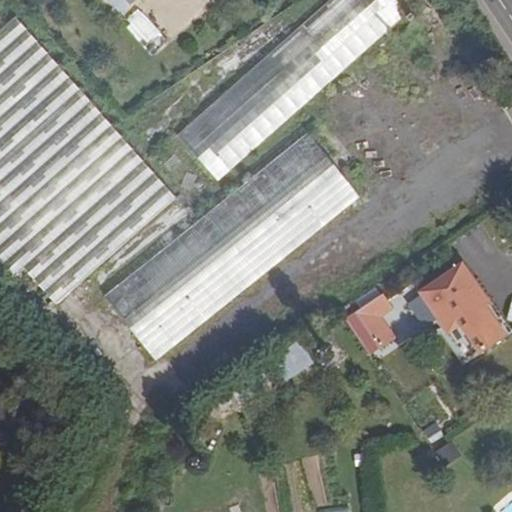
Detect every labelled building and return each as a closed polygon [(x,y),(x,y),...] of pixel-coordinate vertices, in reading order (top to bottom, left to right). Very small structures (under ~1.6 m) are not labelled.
[(418,0),(336,0),(181,139),(219,182),(420,2),(418,0)] [(181,197),(22,19),(0,39),(0,268),(13,283),(29,269),(61,304),(181,197)] [(314,135),(108,297),(158,360),(364,198),(314,135)] [(462,266),(422,293),(471,364),(511,336),(511,326),(486,289),(481,293),(462,266)] [(347,319),(371,355),(396,338),(381,316),(394,308),(384,294),(347,319)] [(447,467),(464,458),(456,443),(438,452),(447,467)]
